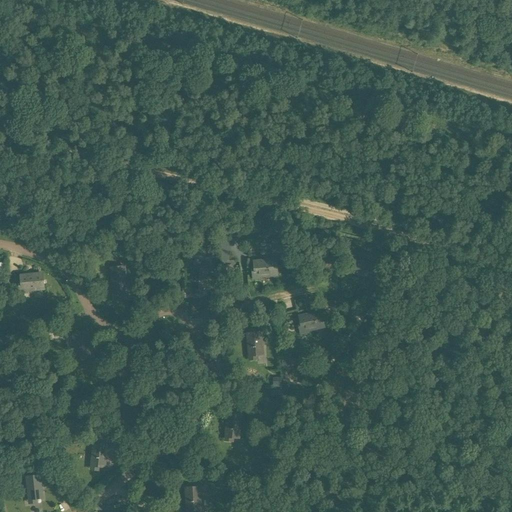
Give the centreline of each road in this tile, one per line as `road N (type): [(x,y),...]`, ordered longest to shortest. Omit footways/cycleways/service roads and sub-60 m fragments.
road 1 (track): [(0,0),(511,139)]
road 2 (track): [(511,265),(0,132)]
road 3 (track): [(273,496),(511,498)]
